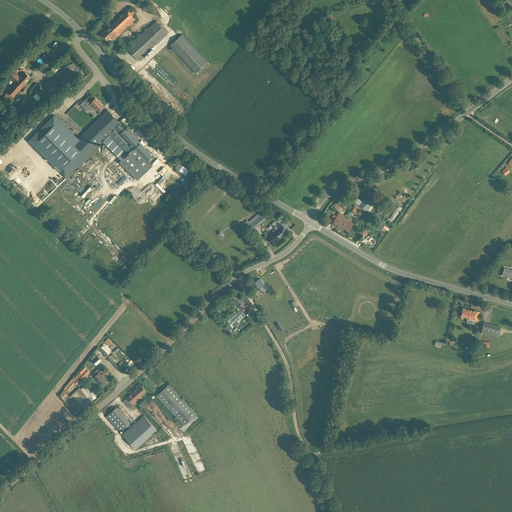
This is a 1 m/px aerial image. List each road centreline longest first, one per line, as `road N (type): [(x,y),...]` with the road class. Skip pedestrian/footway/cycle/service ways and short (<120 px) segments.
road 1 (unclassified): [(0,495),(237,280),(288,252),(309,221)]
road 2 (tertiary): [(309,221),(156,122),(74,25),(39,0)]
road 3 (track): [(237,280),(285,360),(296,425),(331,511)]
road 4 (tertiary): [(309,221),(331,190),(402,163),(511,81)]
road 5 (tertiary): [(511,304),(382,265),(309,221)]
